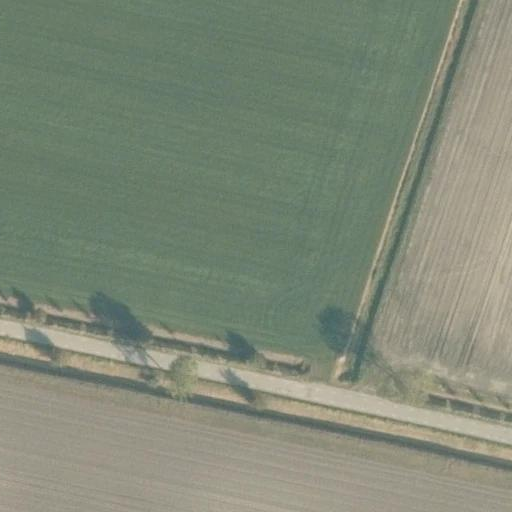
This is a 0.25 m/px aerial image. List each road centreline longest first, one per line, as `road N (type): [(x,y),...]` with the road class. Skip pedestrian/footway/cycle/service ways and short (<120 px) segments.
road 1 (tertiary): [(511,445),(0,335)]
road 2 (unknown): [(354,411),(402,253),(511,279)]
road 3 (unknown): [(402,253),(465,84),(511,97)]
